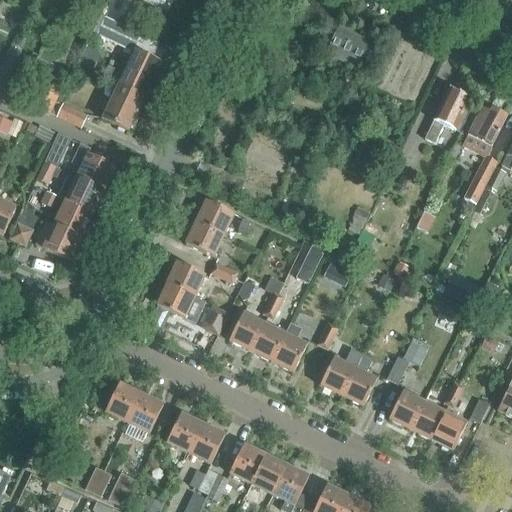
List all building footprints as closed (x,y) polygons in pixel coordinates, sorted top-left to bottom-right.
[(119,87),(144,100),(160,66),(151,62),(157,50),(159,46),(108,21),(102,34),(125,45),(123,49),(134,55),(123,78),(109,72),(105,81),(119,87)] [(326,55),(356,70),(368,45),(339,30),(326,55)] [(166,50),(159,46),(157,50),(154,56),(161,60),(166,50)] [(8,52),(0,68),(0,88),(8,93),(24,60),(8,52)] [(42,83),(30,108),(47,116),(59,91),(42,83)] [(128,133),(144,100),(119,87),(102,121),(128,133)] [(424,142),(433,146),(442,128),(454,134),(465,113),(470,101),(449,91),(424,142)] [(56,120),(81,132),(87,118),(62,106),(56,120)] [(486,159),(506,118),(492,111),(490,114),(481,110),(462,148),(484,159),(463,200),(474,206),(495,164),(486,159)] [(472,116),(465,113),(454,134),(461,138),(472,116)] [(7,136),(12,125),(0,120),(0,135),(6,138),(7,136)] [(12,125),(7,136),(16,140),(22,125),(13,121),(12,125)] [(26,134),(32,137),(34,130),(28,128),(26,134)] [(72,166),(81,170),(76,180),(105,194),(116,170),(87,156),(89,150),(71,142),(66,151),(76,156),(72,166)] [(511,146),(500,170),(508,175),(510,172),(511,173),(511,146)] [(56,170),(60,160),(49,155),(44,164),(56,170)] [(37,183),(48,188),(56,171),(45,166),(37,183)] [(494,196),(504,177),(495,172),(485,191),(494,196)] [(238,195),(243,184),(220,173),(215,184),(238,195)] [(94,217),(105,194),(76,180),(69,177),(57,200),(94,217)] [(484,192),(473,214),(474,215),(480,218),(481,218),(492,196),(484,192)] [(51,214),(52,211),(57,200),(47,195),(40,209),(51,214)] [(54,227),(82,241),(94,217),(57,200),(52,211),(59,215),(54,227)] [(0,203),(0,238),(3,240),(16,212),(0,203)] [(206,204),(196,225),(224,239),(235,218),(206,204)] [(346,234),(358,239),(359,238),(369,216),(357,211),(346,234)] [(23,213),(17,226),(24,229),(30,216),(23,213)] [(467,217),(461,214),(458,219),(465,222),(467,217)] [(474,230),(480,218),(474,215),(468,227),(474,230)] [(242,221),(237,232),(248,237),(252,226),(242,221)] [(224,239),(196,225),(185,247),(214,261),(224,239)] [(8,242),(16,246),(25,230),(24,229),(17,226),(16,226),(8,242)] [(71,265),(82,241),(54,227),(49,237),(42,234),(35,248),(71,265)] [(25,230),(16,246),(25,250),(33,233),(25,230)] [(358,239),(353,249),(365,255),(370,244),(359,238),(358,239)] [(295,280),(307,286),(324,253),(312,247),(295,280)] [(402,280),(408,268),(399,264),(393,275),(402,280)] [(215,265),(210,276),(231,286),(236,275),(215,265)] [(177,266),(167,287),(194,300),(205,280),(177,266)] [(382,275),(377,284),(389,290),(393,280),(382,275)] [(451,275),(440,298),(473,313),(474,312),(484,291),(451,275)] [(272,295),(277,298),(282,287),(270,281),(263,293),(271,297),(271,295),(272,295)] [(487,286),(474,312),(488,319),(501,293),(487,286)] [(194,300),(167,287),(156,309),(194,328),(205,306),(194,300)] [(272,295),(267,305),(278,310),(282,300),(277,298),(272,295)] [(267,305),(262,318),(266,320),(272,322),(278,310),(267,305)] [(217,339),(228,317),(212,309),(207,334),(217,339)] [(229,345),(251,355),(264,328),(262,327),(266,320),(262,318),(263,316),(256,313),(252,322),(243,317),(229,345)] [(327,326),(322,337),(333,342),(338,331),(327,326)] [(285,338),(272,365),(293,376),(307,348),(295,343),(300,332),(290,327),(285,338)] [(251,355),(272,365),(285,338),(264,328),(251,355)] [(498,341),(487,335),(481,348),(492,354),(498,341)] [(322,337),(317,348),(327,353),(333,342),(322,337)] [(410,340),(400,362),(407,365),(416,370),(427,348),(410,340)] [(349,351),(342,365),(333,360),(319,388),(342,399),(355,371),(362,357),(349,351)] [(355,371),(342,399),(364,410),(377,382),(365,376),(373,362),(362,357),(355,371)] [(396,360),(391,371),(402,376),(407,365),(400,362),(396,360)] [(391,371),(387,382),(397,387),(402,376),(391,371)] [(453,384),(448,394),(459,399),(464,389),(453,384)] [(105,415),(127,426),(141,397),(119,386),(105,415)] [(511,387),(499,414),(511,420),(511,387)] [(389,422),(410,433),(424,404),(402,394),(389,422)] [(448,394),(443,404),(448,407),(454,410),(459,399),(448,394)] [(141,397),(127,426),(129,426),(124,436),(141,444),(146,435),(149,437),(163,408),(141,397)] [(477,402),(467,421),(477,426),(487,407),(477,402)] [(410,433),(431,443),(444,415),(424,404),(410,433)] [(448,407),(444,415),(431,443),(452,453),(466,425),(453,419),(457,411),(454,410),(448,407)] [(167,446),(189,456),(203,428),(181,417),(167,446)] [(203,428),(189,456),(210,467),(224,438),(203,428)] [(229,476),(251,487),(265,458),(243,447),(229,476)] [(251,487),(273,497),(287,469),(265,458),(251,487)] [(102,473),(103,472),(96,469),(85,491),(92,494),(101,476),(102,473)] [(287,469),(273,497),(284,503),(279,511),(291,511),(294,508),(295,508),(309,480),(287,469)] [(189,487),(197,491),(205,476),(196,472),(189,487)] [(101,476),(92,496),(100,499),(110,477),(102,473),(101,476)] [(123,509),(136,483),(120,475),(108,501),(123,509)] [(0,497),(8,480),(0,476),(0,497)] [(228,481),(219,477),(207,500),(216,504),(228,481)] [(62,500),(65,491),(50,484),(46,493),(62,500)] [(341,511),(348,499),(326,488),(314,511),(341,511)] [(81,498),(65,491),(62,500),(72,504),(73,505),(77,507),(81,498)] [(197,511),(204,500),(191,494),(182,511),(197,511)] [(143,495),(135,511),(160,511),(164,504),(143,495)] [(348,499),(341,511),(369,511),(370,510),(348,499)] [(62,500),(58,509),(64,511),(69,511),(73,505),(72,504),(62,500)]
